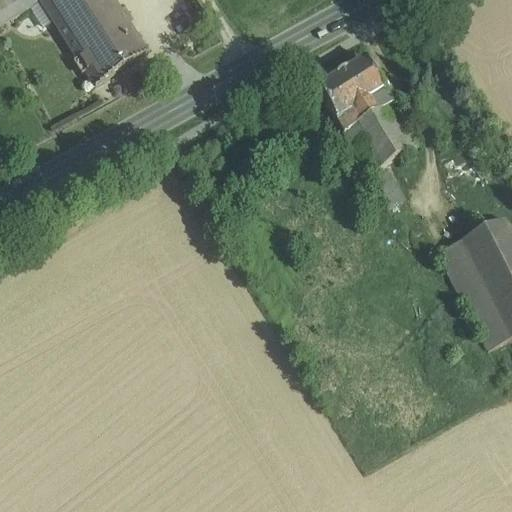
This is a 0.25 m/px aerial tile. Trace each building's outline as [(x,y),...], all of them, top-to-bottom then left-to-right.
[(0,0),(0,29),(29,11),(40,5),(36,0),(0,0)] [(36,0),(40,5),(49,19),(95,91),(148,58),(111,0),(36,0)] [(49,19),(40,5),(29,11),(39,26),(49,19)] [(364,63),(315,93),(336,127),(384,97),(364,63)] [(384,97),(336,127),(369,181),(385,172),(418,151),(384,97)] [(385,172),(369,181),(390,214),(405,205),(385,172)] [(511,239),(504,224),(439,258),(488,355),(511,342),(511,239)]
